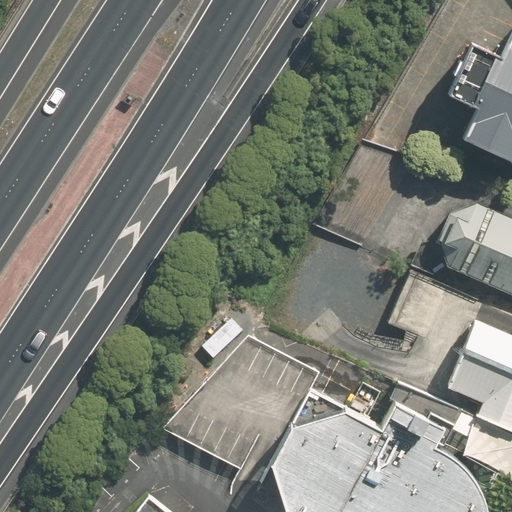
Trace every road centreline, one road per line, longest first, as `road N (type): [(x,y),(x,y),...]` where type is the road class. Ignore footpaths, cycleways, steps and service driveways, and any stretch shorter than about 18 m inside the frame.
road 1 (motorway): [(311,0),(0,462)]
road 2 (motorway): [(240,0),(0,378)]
road 3 (motorway): [(134,0),(0,206)]
